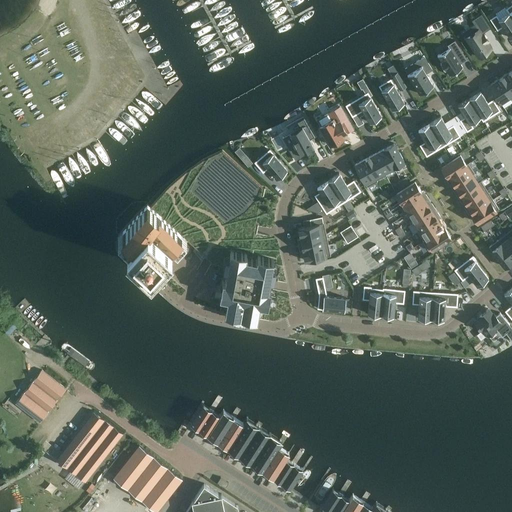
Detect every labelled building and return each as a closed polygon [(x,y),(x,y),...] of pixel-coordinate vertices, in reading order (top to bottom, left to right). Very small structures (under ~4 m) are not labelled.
[(496,16),(491,19),(498,30),(503,27),(511,38),(511,37),(511,16),(509,12),(499,19),(496,16)] [(475,25),(462,33),(478,57),(491,49),(487,42),(488,41),(484,34),(482,35),(475,25),(484,19),(481,15),(472,21),(475,25)] [(449,48),(438,55),(442,62),(441,63),(445,69),(446,69),(450,75),(463,67),(461,64),(467,60),(455,40),(448,45),(449,48)] [(424,57),(404,69),(404,70),(405,69),(420,93),(419,93),(419,94),(434,85),(433,84),(433,85),(426,73),(431,70),(424,58),(425,57),(424,57)] [(391,79),(379,86),(381,90),(382,89),(393,108),(405,102),(398,90),(400,89),(400,90),(406,87),(398,72),(392,75),(393,78),(391,79)] [(511,79),(507,73),(498,79),(510,96),(511,99),(511,79)] [(498,79),(489,85),(500,102),(510,96),(498,79)] [(481,91),(470,98),(481,117),(484,121),(500,111),(493,99),(488,102),(481,91)] [(357,99),(346,106),(353,117),(363,111),(370,122),(381,115),(370,96),(368,93),(357,99)] [(470,98),(459,105),(466,116),(460,119),(467,131),(474,127),(471,123),(481,117),(470,98)] [(339,104),(315,117),(320,126),(330,144),(335,141),(335,143),(339,141),(338,139),(343,137),(341,134),(345,132),(345,133),(353,129),(340,106),(339,104)] [(441,116),(430,123),(443,146),(460,136),(453,124),(448,127),(441,116)] [(296,142),(288,147),(295,160),(308,152),(313,150),(315,148),(314,146),(310,140),(308,136),(312,134),(314,137),(315,137),(304,118),(299,121),(298,122),(301,127),(301,128),(291,134),(296,142)] [(430,123),(419,130),(425,141),(419,144),(426,156),(443,146),(430,123)] [(394,143),(384,148),(394,167),(396,171),(406,165),(394,143)] [(239,147),(235,151),(248,166),(252,163),(239,147)] [(384,148),(375,154),(384,172),(385,171),(394,167),(384,148)] [(270,149),(254,162),(263,173),(264,172),(268,168),(277,178),(287,170),(273,153),(270,149)] [(251,259),(264,189),(223,152),(217,154),(212,157),(207,160),(201,163),(196,167),(191,170),(186,174),(181,178),(176,182),(172,186),(168,190),(165,194),(161,198),(158,202),(151,209),(187,242),(205,258),(204,259),(208,261),(210,262),(211,263),(213,264),(215,265),(218,266),(220,267),(223,268),(227,269),(231,252),(247,255),(246,258),(251,259)] [(375,154),(365,159),(377,180),(387,175),(385,171),(384,172),(375,154)] [(460,155),(442,167),(448,177),(449,176),(466,165),(460,155)] [(365,159),(355,164),(367,187),(378,181),(377,180),(365,159)] [(466,165),(449,176),(449,177),(455,185),(472,174),(466,165)] [(340,173),(329,180),(343,203),(349,199),(362,191),(354,180),(347,185),(340,173)] [(472,174),(455,185),(461,194),(478,183),(478,182),(472,174)] [(329,180),(318,187),(325,199),(320,202),(327,213),(343,203),(329,180)] [(478,183),(461,194),(466,203),(487,190),(481,180),(478,182),(478,183)] [(415,182),(397,194),(403,203),(420,192),(421,191),(415,182)] [(487,190),(466,203),(472,212),(493,199),(487,190)] [(420,192),(403,203),(408,212),(426,201),(421,193),(420,192)] [(472,212),(471,213),(477,222),(499,208),(493,199),(472,212)] [(426,201),(408,212),(414,221),(432,210),(426,201)] [(151,209),(147,205),(118,238),(128,247),(127,248),(151,270),(152,269),(156,274),(169,260),(164,256),(172,247),(177,252),(187,242),(151,209)] [(349,219),(356,214),(352,209),(349,211),(346,213),(349,219)] [(432,210),(414,221),(420,230),(438,219),(432,210)] [(505,212),(500,215),(503,220),(508,217),(507,216),(505,212)] [(311,225),(299,228),(301,239),(327,234),(324,222),(323,223),(322,217),(310,219),(311,225)] [(420,231),(418,232),(424,241),(443,228),(438,219),(420,230),(420,231)] [(491,220),(486,223),(489,228),(494,225),(491,220)] [(486,223),(481,226),(484,231),(489,228),(486,223)] [(351,225),(340,232),(344,237),(354,230),(351,225)] [(424,241),(423,242),(429,251),(451,237),(445,228),(444,228),(443,228),(424,241)] [(403,229),(397,232),(401,238),(406,235),(403,229)] [(354,230),(344,237),(347,243),(358,236),(354,230)] [(511,239),(507,233),(498,239),(511,257),(511,239)] [(327,234),(301,239),(303,250),(329,244),(327,234)] [(511,257),(498,239),(489,246),(505,267),(511,261),(511,257)] [(411,243),(406,246),(410,251),(415,248),(411,243)] [(329,244),(303,250),(306,261),(331,256),(329,244)] [(222,297),(220,311),(225,312),(225,313),(257,319),(260,304),(268,306),(271,289),(268,289),(271,274),(270,274),(269,274),(270,269),(271,269),(272,269),(274,260),(258,257),(257,260),(256,259),(251,259),(246,258),(247,255),(231,252),(225,281),(223,280),(220,297),(222,297)] [(473,256),(455,270),(463,281),(470,276),(478,286),(489,277),(473,256)] [(416,275),(426,269),(422,263),(412,270),(416,275)] [(324,277),(316,278),(319,295),(318,309),(346,312),(348,298),(327,296),(327,295),(324,277)] [(365,286),(363,299),(370,300),(368,314),(381,315),(383,289),(372,288),(372,286),(365,286)] [(383,289),(381,315),(395,316),(396,302),(405,303),(406,290),(383,288),(383,289)] [(414,291),(413,303),(419,304),(418,318),(431,319),(433,292),(414,291)] [(433,292),(431,319),(445,320),(446,306),(458,306),(459,294),(433,292)] [(480,317),(474,321),(481,330),(487,325),(492,332),(496,329),(502,336),(506,333),(511,340),(511,326),(500,312),(496,315),(494,313),(493,314),(489,308),(479,316),(480,317)] [(460,346),(465,353),(475,347),(470,339),(460,346)] [(65,389),(41,370),(15,403),(39,422),(65,389)] [(199,429),(212,410),(203,405),(191,424),(199,429)] [(208,435),(220,416),(212,410),(199,429),(208,435)] [(94,411),(72,440),(71,440),(56,459),(85,482),(100,463),(100,462),(123,434),(94,411)] [(218,441),(233,417),(223,411),(220,416),(208,435),(218,441)] [(228,448),(243,424),(233,417),(218,441),(228,448)] [(240,456),(259,426),(247,419),(243,424),(228,448),(240,456)] [(251,463),(270,434),(259,426),(240,456),(251,463)] [(279,447),(282,441),(270,434),(251,463),(263,471),(279,447)] [(182,479),(139,445),(114,477),(157,511),(182,479)] [(286,458),(289,453),(279,447),(263,471),(273,477),(286,458)] [(282,483),(294,464),(286,458),(273,477),(282,483)] [(290,488),(303,469),(294,464),(282,483),(290,488)] [(225,488),(229,482),(220,477),(217,482),(225,488)] [(86,490),(89,493),(95,486),(92,483),(86,490)] [(239,511),(238,505),(204,483),(186,510),(185,511),(239,511)] [(326,511),(329,511),(341,495),(333,489),(320,508),(326,511)] [(341,511),(350,500),(341,495),(329,511),(341,511)] [(356,511),(363,501),(353,495),(350,500),(341,511),(356,511)] [(370,511),(373,508),(363,501),(356,511),(370,511)] [(387,511),(388,510),(377,503),(373,508),(370,511),(387,511)]
